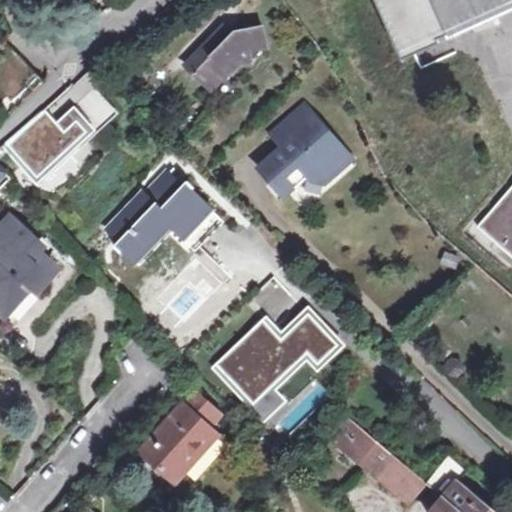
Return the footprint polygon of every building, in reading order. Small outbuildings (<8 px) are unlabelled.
[(511,0),(429,0),(447,41),(465,33),(511,11),(511,0)] [(213,91),(240,61),(251,58),(250,50),(266,47),(261,24),(233,31),(226,23),(186,65),(213,91)] [(511,108),(511,67),(504,61),(484,85),(511,108)] [(273,183),(280,175),(293,187),(294,189),(307,175),(325,178),(339,163),(333,158),(344,146),(298,104),(278,125),(287,142),(260,170),(273,183)] [(49,114),(11,149),(47,186),(104,138),(81,111),(62,126),(49,114)] [(280,175),(273,183),(286,195),(293,187),(280,175)] [(123,246),(118,252),(125,260),(131,260),(141,269),(178,229),(186,236),(211,210),(197,196),(197,190),(188,182),(180,191),(168,179),(147,199),(144,195),(109,232),(123,246)] [(511,182),(475,227),(511,258),(511,182)] [(0,310),(25,284),(30,288),(44,273),(39,268),(45,261),(32,249),(38,243),(6,213),(0,219),(0,310)] [(266,316),(262,320),(281,339),(307,314),(338,345),(317,365),(306,354),(273,386),(253,405),(246,398),(243,401),(263,423),(287,401),(276,390),(306,361),(317,372),(345,346),(308,306),(281,332),(266,316)] [(262,320),(215,365),(238,389),(234,392),(243,401),(246,398),(253,405),(273,386),(306,354),(317,365),(338,345),(307,314),(281,339),(262,320)] [(211,368),(234,392),(238,389),(215,365),(211,368)] [(172,487),(212,440),(204,432),(216,419),(192,398),(180,411),(177,408),(136,456),(172,487)] [(403,505),(423,484),(345,417),(329,441),(403,505)] [(274,427),(263,437),(274,448),(285,438),(274,427)] [(448,456),(423,484),(432,492),(441,499),(454,485),(466,472),(448,456)] [(454,485),(441,499),(456,511),(490,511),(473,496),(471,499),(454,485)] [(456,511),(441,499),(429,511),(456,511)]
